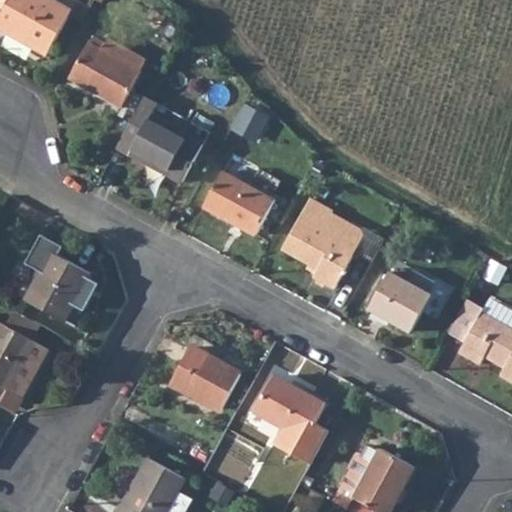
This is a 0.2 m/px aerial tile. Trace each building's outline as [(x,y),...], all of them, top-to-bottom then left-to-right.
[(73,10),(55,0),(0,0),(0,4),(6,8),(0,18),(0,28),(48,55),(73,10)] [(108,45),(95,37),(92,43),(91,42),(70,78),(122,108),(143,72),(142,72),(148,59),(111,39),(108,45)] [(159,103),(146,96),(117,149),(130,156),(132,153),(184,182),(204,145),(152,116),(159,103)] [(276,200),(224,171),(204,207),(257,235),(276,200)] [(334,210),(312,198),(283,250),(319,269),(315,277),(336,289),(365,236),(363,229),(333,213),(334,210)] [(65,246),(43,234),(27,263),(43,272),(27,301),(65,321),(74,304),(86,310),(100,283),(89,277),(91,273),(60,256),(65,246)] [(414,269),(408,281),(430,294),(437,281),(414,269)] [(408,281),(391,272),(371,308),(413,331),(433,295),(430,294),(408,281)] [(468,296),(449,331),(466,341),(482,312),(486,306),(468,296)] [(511,310),(490,299),(486,306),(482,312),(511,328),(511,310)] [(511,328),(482,312),(466,341),(460,352),(481,364),(485,356),(506,367),(501,375),(511,381),(511,328)] [(0,398),(6,389),(22,398),(49,350),(0,321),(0,398)] [(243,374),(192,346),(172,382),(223,409),(243,374)] [(277,443),(313,463),(330,430),(317,423),(327,404),(275,375),(255,411),(286,428),(277,443)] [(0,398),(0,405),(13,414),(22,398),(6,389),(0,398)] [(383,448),(381,452),(370,445),(363,458),(358,459),(335,501),(349,510),(355,497),(382,511),(391,511),(417,467),(383,448)] [(168,511),(180,491),(187,479),(149,458),(118,511),(168,511)] [(184,511),(193,498),(180,491),(168,511),(184,511)]
